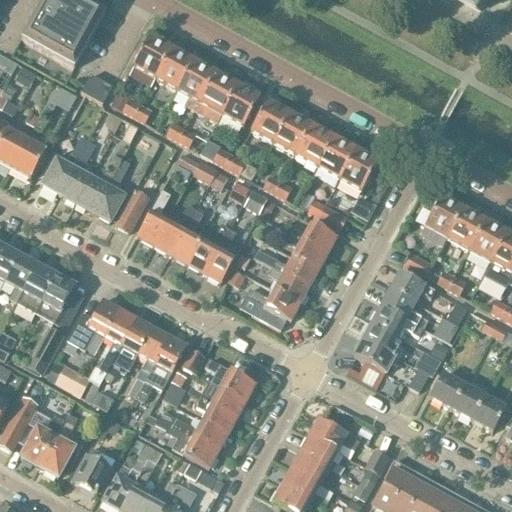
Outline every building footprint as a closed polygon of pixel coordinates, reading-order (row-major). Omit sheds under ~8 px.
[(43,0),(20,44),(72,72),(103,16),(82,5),(73,0),(43,0)] [(444,0),(475,17),(484,0),(444,0)] [(148,40),(131,72),(154,84),(171,53),(148,40)] [(171,53),(154,84),(176,96),(193,65),(171,53)] [(193,65),(176,96),(187,103),(183,110),(193,115),(214,77),(193,65)] [(214,77),(193,115),(202,120),(206,113),(220,120),(237,89),(214,77)] [(89,79),(79,96),(79,97),(101,109),(111,91),(89,79)] [(5,90),(0,99),(9,104),(15,92),(7,87),(5,90)] [(237,89),(220,120),(242,133),(259,101),(237,89)] [(117,96),(110,110),(122,116),(130,102),(117,96)] [(140,108),(130,102),(122,116),(133,122),(140,108)] [(266,105),(249,136),(272,148),(289,118),(266,105)] [(140,108),(133,122),(143,128),(150,114),(140,108)] [(25,127),(32,131),(38,120),(31,116),(25,127)] [(289,118),(272,148),(294,160),(311,130),(289,118)] [(38,120),(32,131),(39,135),(45,124),(38,120)] [(172,126),(165,139),(176,146),(183,132),(172,126)] [(311,130),(294,160),(316,173),(333,142),(311,130)] [(183,132),(176,146),(188,152),(194,139),(183,132)] [(6,133),(0,143),(0,167),(10,173),(26,144),(6,133)] [(40,189),(57,199),(88,144),(80,140),(65,167),(55,161),(40,189)] [(333,142),(316,173),(338,184),(355,154),(333,142)] [(26,144),(10,173),(29,184),(45,154),(26,144)] [(88,144),(57,199),(74,208),(89,180),(80,175),(95,148),(88,144)] [(89,180),(74,208),(91,217),(126,152),(119,148),(113,158),(99,185),(89,180)] [(126,152),(91,217),(109,227),(124,199),(115,194),(130,167),(128,166),(131,161),(135,154),(128,150),(126,152)] [(218,151),(211,165),(225,172),(231,158),(218,151)] [(355,154),(338,184),(360,196),(377,166),(355,154)] [(181,157),(175,168),(192,177),(198,166),(181,157)] [(231,158),(225,172),(238,179),(244,165),(231,158)] [(191,180),(209,189),(216,176),(198,166),(192,177),(191,180)] [(216,176),(209,189),(220,195),(227,182),(216,176)] [(269,178),(261,192),(273,199),(280,185),(269,178)] [(280,185),(273,199),(285,205),(292,191),(280,185)] [(240,209),(248,194),(235,187),(227,201),(240,209)] [(161,194),(135,242),(152,251),(166,224),(158,219),(169,199),(161,194)] [(134,195),(114,230),(127,237),(147,202),(134,195)] [(242,211),(257,220),(266,204),(250,195),(242,211)] [(440,200),(423,231),(419,238),(442,251),(446,244),(463,213),(440,200)] [(349,216),(366,225),(374,210),(358,201),(349,216)] [(312,203),(305,216),(316,223),(324,210),(312,203)] [(264,226),(274,208),(266,204),(257,220),(257,221),(264,226)] [(166,224),(152,251),(169,260),(194,215),(186,210),(181,219),(172,214),(166,224)] [(324,210),(316,223),(339,235),(346,222),(324,210)] [(463,213),(446,244),(468,256),(485,225),(463,213)] [(194,215),(169,260),(186,270),(188,265),(201,243),(191,238),(202,219),(194,215)] [(188,265),(186,270),(203,279),(234,222),(233,222),(227,233),(219,228),(214,238),(206,234),(201,243),(188,265)] [(234,222),(203,279),(219,288),(234,261),(239,252),(229,246),(241,226),(234,222)] [(485,225),(468,256),(490,268),(492,265),(506,237),(485,225)] [(280,235),(325,260),(335,242),(309,227),(303,237),(290,229),(285,226),(280,235)] [(280,235),(270,228),(265,236),(295,252),(290,261),(316,276),(325,260),(280,235)] [(492,265),(490,268),(511,279),(507,288),(511,290),(511,240),(506,237),(492,265)] [(0,249),(0,285),(3,287),(18,259),(0,249)] [(252,261),(271,272),(307,292),(316,276),(290,261),(285,270),(256,253),(252,261)] [(409,257),(402,270),(425,282),(432,269),(409,257)] [(18,259),(3,287),(12,292),(7,303),(15,307),(36,269),(18,259)] [(249,263),(241,259),(236,268),(244,273),(249,263)] [(36,269),(15,307),(25,313),(35,318),(56,280),(36,269)] [(276,285),(271,295),(297,310),(307,292),(271,272),(267,280),(276,285)] [(227,286),(238,293),(244,281),(233,274),(227,286)] [(443,274),(435,287),(447,293),(454,280),(443,274)] [(398,276),(388,294),(414,309),(420,299),(429,304),(433,296),(398,276)] [(56,280),(35,318),(44,322),(54,328),(74,290),(56,280)] [(454,280),(447,293),(458,300),(465,286),(454,280)] [(289,326),(297,310),(271,295),(266,303),(249,293),(245,301),(289,326)] [(414,330),(421,334),(426,325),(410,317),(414,309),(388,294),(379,310),(414,330)] [(496,303),(488,316),(502,324),(509,310),(496,303)] [(81,316),(66,344),(76,350),(84,354),(94,336),(102,341),(118,314),(101,305),(99,309),(92,321),(92,322),(91,322),(81,316)] [(447,322),(457,328),(466,314),(455,308),(447,322)] [(370,327),(396,342),(401,332),(417,341),(421,334),(414,330),(379,310),(370,327)] [(511,311),(509,310),(502,324),(511,329),(511,311)] [(101,361),(96,373),(104,377),(106,373),(134,323),(118,314),(102,341),(112,346),(103,362),(101,361)] [(104,377),(101,382),(109,387),(118,371),(127,375),(136,359),(151,332),(134,323),(106,373),(104,377)] [(480,334),(490,339),(495,330),(486,325),(480,334)] [(370,327),(361,343),(396,363),(401,355),(392,350),(396,342),(370,327)] [(495,330),(490,339),(500,345),(505,335),(495,330)] [(145,364),(126,399),(134,403),(168,342),(151,332),(136,359),(145,364)] [(47,334),(27,372),(39,379),(60,341),(47,334)] [(168,342),(134,403),(142,407),(151,391),(160,396),(185,351),(168,342)] [(352,360),(353,361),(384,378),(389,369),(392,371),(397,363),(396,363),(361,343),(352,360)] [(430,358),(441,364),(447,353),(444,352),(445,351),(436,346),(430,358)] [(0,347),(0,364),(3,366),(11,353),(0,347)] [(188,353),(179,370),(195,379),(204,361),(188,353)] [(423,362),(416,374),(427,380),(433,368),(423,362)] [(222,382),(218,391),(245,406),(254,389),(208,363),(203,372),(222,382)] [(64,369),(54,387),(71,396),(81,379),(64,369)] [(0,382),(5,386),(10,376),(3,372),(0,377),(0,382)] [(416,374),(407,390),(418,396),(427,380),(416,374)] [(171,386),(180,391),(185,382),(176,377),(171,386)] [(428,402),(448,413),(462,388),(442,377),(428,402)] [(81,379),(71,396),(79,401),(89,385),(89,384),(81,379)] [(245,406),(218,391),(208,386),(199,403),(236,423),(245,406)] [(462,388),(448,413),(468,424),(483,399),(462,388)] [(161,403),(170,409),(177,397),(168,391),(161,403)] [(483,399),(468,424),(491,437),(505,412),(483,399)] [(34,413),(36,409),(22,402),(0,442),(0,450),(10,456),(16,446),(34,413)] [(0,402),(0,421),(8,407),(0,402)] [(204,416),(199,425),(226,440),(236,423),(199,403),(195,411),(204,416)] [(52,423),(34,413),(16,446),(24,451),(18,462),(37,472),(63,424),(54,419),(52,423)] [(511,415),(504,430),(509,433),(503,443),(511,448),(511,415)] [(158,423),(217,456),(226,440),(199,425),(195,433),(163,416),(158,423)] [(68,418),(64,424),(73,429),(77,423),(68,418)] [(101,419),(91,439),(101,444),(111,425),(101,419)] [(170,453),(208,474),(217,456),(158,423),(156,422),(152,430),(176,443),(170,453)] [(317,423),(307,441),(337,457),(342,448),(353,455),(359,446),(317,423)] [(63,424),(37,472),(57,482),(74,451),(65,446),(74,430),(73,429),(64,424),(63,424)] [(298,457),(330,476),(335,467),(332,465),(337,457),(307,441),(298,457)] [(116,478),(101,506),(111,511),(118,511),(142,471),(152,452),(144,447),(124,483),(116,478)] [(72,487),(80,492),(79,495),(91,501),(94,495),(96,496),(113,464),(91,452),(72,487)] [(142,471),(118,511),(141,511),(150,497),(141,492),(150,476),(142,471),(147,463),(155,468),(161,457),(152,452),(142,471)] [(364,472),(378,480),(388,462),(374,454),(364,472)] [(298,457),(289,474),(318,490),(324,480),(327,482),(330,476),(298,457)] [(174,473),(182,478),(188,467),(179,463),(174,473)] [(395,467),(371,511),(398,511),(417,478),(396,466),(395,467)] [(188,467),(182,478),(190,483),(196,472),(188,467)] [(280,490),(313,508),(319,511),(323,511),(327,506),(314,498),(318,490),(289,474),(280,490)] [(417,478),(398,511),(426,511),(438,490),(417,478)] [(362,480),(357,489),(369,495),(374,487),(362,480)] [(218,497),(224,487),(215,483),(210,492),(218,497)] [(150,497),(141,511),(163,511),(176,489),(167,484),(158,501),(150,497)] [(176,489),(163,511),(186,511),(194,498),(176,489)] [(352,497),(364,504),(369,495),(357,489),(352,497)] [(270,507),(279,511),(311,511),(313,508),(280,490),(270,507)] [(438,490),(426,511),(453,511),(459,501),(438,490)] [(479,511),(459,501),(453,511),(479,511)]
